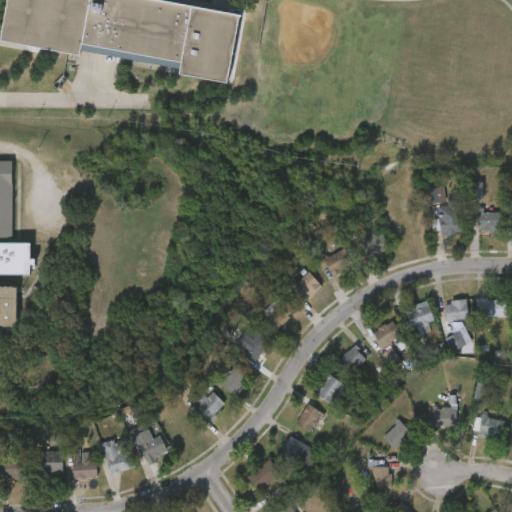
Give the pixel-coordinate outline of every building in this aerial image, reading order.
[(168,0),(238,13),(225,83),(177,74),(178,69),(80,51),(79,55),(0,40),(0,25),(5,0),(168,0)] [(0,286),(16,286),(16,326),(0,326),(0,160),(13,161),(12,242),(29,242),(29,275),(0,275),(0,286)] [(483,183),(470,183),(470,198),(483,198),(483,183)] [(429,189),(431,204),(446,202),(444,187),(429,189)] [(432,229),(432,218),(437,218),(437,204),(460,204),(460,229),(432,229)] [(477,230),(477,209),(500,209),(500,230),(477,230)] [(368,257),(360,240),(381,229),(390,247),(368,257)] [(322,258),(342,246),(352,263),(332,275),(322,258)] [(320,285),(304,299),(292,285),(308,271),(320,285)] [(294,310),(278,327),(262,311),(278,295),(294,310)] [(505,316),(476,316),(476,297),(505,297),(505,316)] [(467,319),(446,319),(445,300),(466,299),(467,319)] [(433,320),(411,328),(405,310),(427,302),(433,320)] [(399,332),(383,345),(372,332),(388,319),(399,332)] [(456,333),(445,339),(452,353),(472,343),(462,321),(452,325),(456,333)] [(269,341),(254,360),(234,343),(250,324),(269,341)] [(337,361),(354,344),(367,356),(349,373),(337,361)] [(401,362),(392,348),(380,355),(390,370),(401,362)] [(220,380),(235,361),(248,371),(233,390),(220,380)] [(346,386),(332,404),(315,391),(329,373),(346,386)] [(225,403),(208,420),(193,405),(210,388),(225,403)] [(312,434),(294,423),(307,402),(325,414),(312,434)] [(432,424),(432,406),(456,406),(456,424),(432,424)] [(504,420),(499,438),(476,432),(481,414),(504,420)] [(382,437),(398,419),(411,431),(394,449),(382,437)] [(159,434),(168,455),(145,464),(133,434),(145,429),(149,438),(159,434)] [(107,438),(132,452),(127,459),(133,463),(126,475),(109,465),(113,459),(99,452),(107,438)] [(308,438),(313,461),(290,466),(287,453),(282,455),(280,444),(308,438)] [(36,473),(36,451),(61,451),(61,473),(36,473)] [(0,453),(25,453),(25,479),(0,479),(0,453)] [(72,477),(72,455),(94,454),(94,477),(72,477)] [(279,483),(274,478),(258,491),(247,477),(270,457),(286,477),(279,483)] [(390,488),(368,488),(368,465),(390,465),(390,488)] [(276,511),(294,503),(298,511),(276,511)] [(410,511),(392,511),(401,503),(410,511)]
